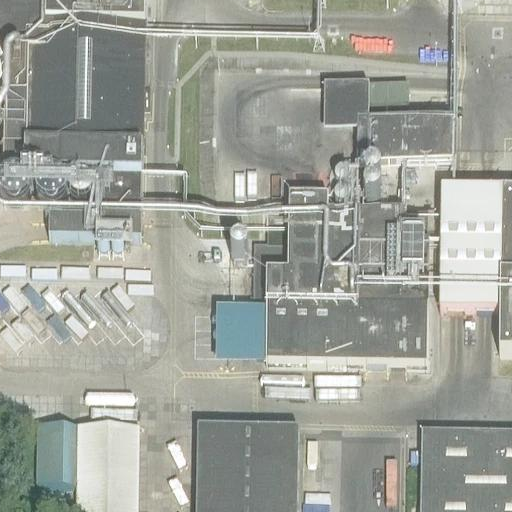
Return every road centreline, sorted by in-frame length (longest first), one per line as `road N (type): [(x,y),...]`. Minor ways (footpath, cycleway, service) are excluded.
road 1 (unknown): [(187,3),(164,12),(162,23),(160,245),(167,305),(191,370)]
road 2 (unknown): [(473,45),(467,415)]
road 3 (unknown): [(410,27),(187,3)]
road 4 (unknown): [(191,370),(21,366)]
road 5 (unknown): [(191,370),(246,407),(342,420)]
road 6 (unknown): [(467,415),(342,420)]
